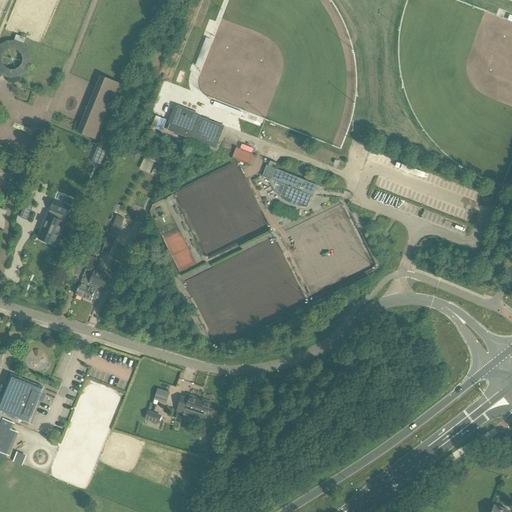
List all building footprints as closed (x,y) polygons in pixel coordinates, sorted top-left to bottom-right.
[(15,40),(6,41),(0,44),(0,73),(1,76),(10,79),(18,78),(26,74),(31,66),(32,58),(29,50),(23,43),(15,40)] [(101,74),(81,132),(104,140),(124,82),(101,74)] [(176,108),(167,130),(215,149),(224,126),(176,108)] [(234,157),(252,165),(256,154),(238,146),(234,157)] [(97,147),(95,152),(104,156),(107,150),(97,147)] [(166,167),(168,162),(146,153),(144,158),(166,167)] [(287,196),(294,199),(300,201),(308,202),(310,195),(312,196),(312,195),(310,195),(314,185),(316,185),(275,168),(270,179),(284,185),(282,192),(287,196)] [(27,199),(20,217),(27,220),(34,202),(27,199)] [(54,201),(38,239),(54,245),(55,245),(70,207),(54,201)] [(116,215),(101,251),(109,255),(124,218),(116,215)] [(86,268),(83,276),(75,294),(83,297),(94,271),(93,271),(92,272),(91,272),(92,270),(91,270),(92,268),(93,268),(97,259),(91,256),(87,266),(88,266),(87,268),(86,268)] [(76,262),(71,274),(79,278),(84,266),(76,262)] [(102,274),(94,271),(83,297),(91,301),(92,298),(96,300),(100,288),(105,290),(110,278),(102,274)] [(11,373),(2,396),(10,399),(4,413),(32,424),(32,423),(39,426),(53,390),(47,388),(47,387),(11,373)] [(169,401),(171,390),(158,388),(156,399),(169,401)] [(0,420),(8,399),(0,395),(0,420)] [(177,412),(183,414),(183,415),(204,422),(211,402),(190,396),(189,399),(182,397),(177,412)] [(147,411),(145,420),(159,424),(162,415),(147,411)] [(0,423),(0,456),(6,459),(7,455),(9,456),(18,432),(12,430),(15,423),(2,418),(0,423)] [(211,432),(206,448),(213,451),(218,435),(211,432)]
